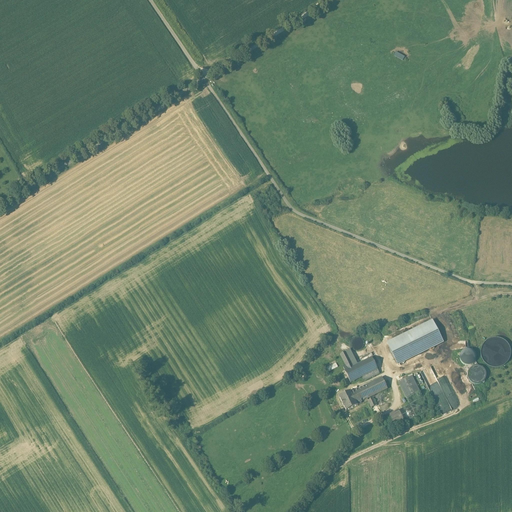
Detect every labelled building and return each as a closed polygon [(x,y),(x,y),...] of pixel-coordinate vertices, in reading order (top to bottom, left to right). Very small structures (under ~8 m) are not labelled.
[(394,56),(403,61),(405,57),(396,52),(394,56)] [(434,324),(411,335),(419,352),(442,342),(434,324)] [(411,335),(388,346),(397,363),(419,352),(411,335)] [(363,347),(364,344),(363,341),(362,339),(359,337),(356,337),(354,337),(351,339),(350,341),(349,344),(350,347),(351,349),(354,351),(356,351),(359,351),(362,349),(363,347)] [(506,368),(511,343),(487,338),(481,362),(506,368)] [(488,371),(473,364),(477,354),(464,349),(459,362),(470,367),(466,375),(470,377),(468,381),(481,386),(488,371)] [(351,363),(346,352),(340,355),(346,366),(348,370),(372,358),(370,354),(351,363)] [(345,371),(344,371),(350,383),(363,377),(378,370),(372,358),(348,370),(345,371)] [(336,364),(326,369),(328,372),(338,367),(336,364)] [(378,370),(363,377),(365,381),(379,374),(378,370)] [(412,377),(399,383),(406,398),(419,392),(412,377)] [(382,378),(351,393),(357,404),(387,389),(382,378)] [(351,392),(339,398),(346,412),(358,406),(357,404),(351,393),(351,392)] [(373,399),(368,401),(375,415),(380,412),(373,399)] [(399,411),(383,419),(389,431),(405,423),(399,411)]
